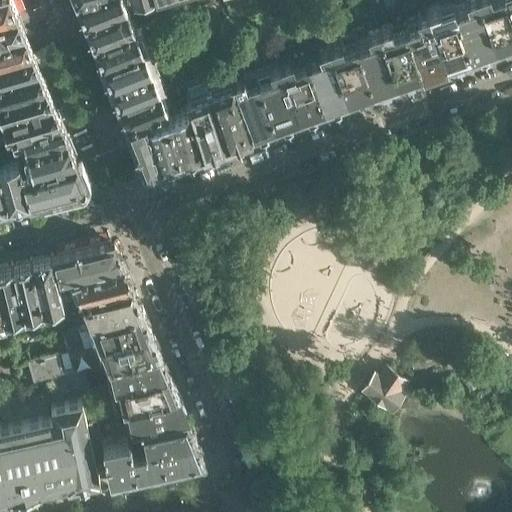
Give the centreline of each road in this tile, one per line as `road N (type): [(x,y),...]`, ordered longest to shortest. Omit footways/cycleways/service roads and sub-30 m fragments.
road 1 (residential): [(131,210),(511,76)]
road 2 (residential): [(247,484),(131,210)]
road 3 (residential): [(0,238),(131,210)]
road 4 (residential): [(247,484),(117,511)]
